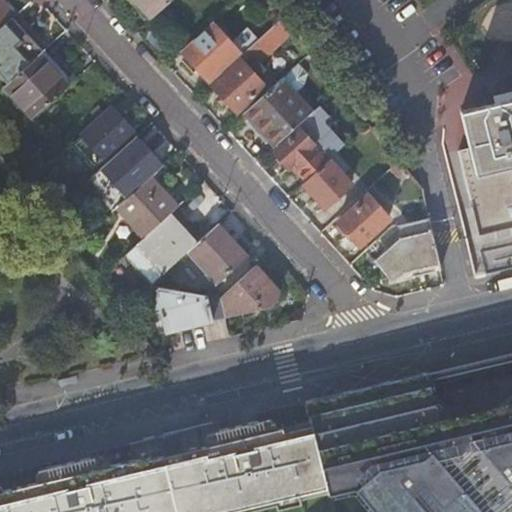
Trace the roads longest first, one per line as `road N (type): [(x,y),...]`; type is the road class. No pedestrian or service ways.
road 1 (residential): [(374,339),(71,0)]
road 2 (tertiary): [(0,427),(374,339)]
road 3 (residential): [(471,314),(421,97),(352,0)]
